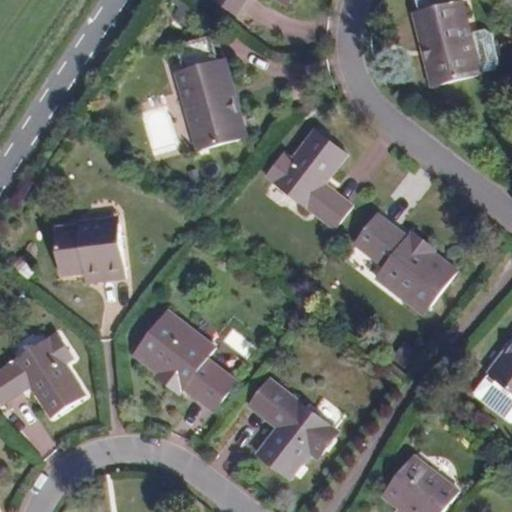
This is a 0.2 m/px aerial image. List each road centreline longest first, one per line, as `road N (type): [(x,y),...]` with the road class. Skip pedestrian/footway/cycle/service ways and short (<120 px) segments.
road 1 (residential): [(356,0),(351,43),(371,101),(511,212)]
road 2 (residential): [(245,511),(183,465),(109,453),(69,466),(39,511)]
road 3 (tertiary): [(104,0),(0,157)]
